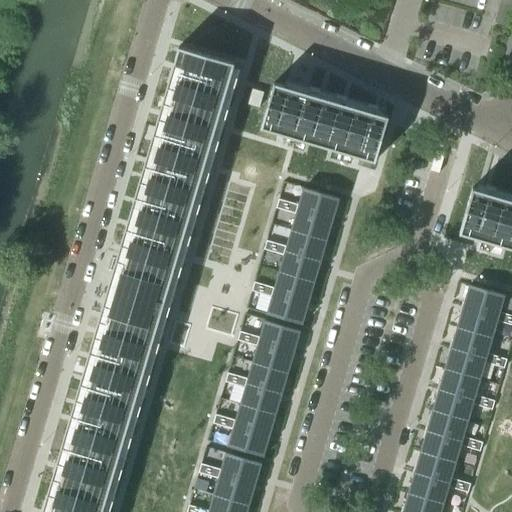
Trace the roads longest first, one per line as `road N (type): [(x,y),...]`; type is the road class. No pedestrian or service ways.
road 1 (residential): [(156,0),(6,511)]
road 2 (residential): [(405,259),(363,276),(299,486),(303,511)]
road 3 (residential): [(367,511),(430,299),(405,259)]
road 4 (residential): [(457,110),(238,0)]
road 5 (residential): [(405,259),(457,110)]
